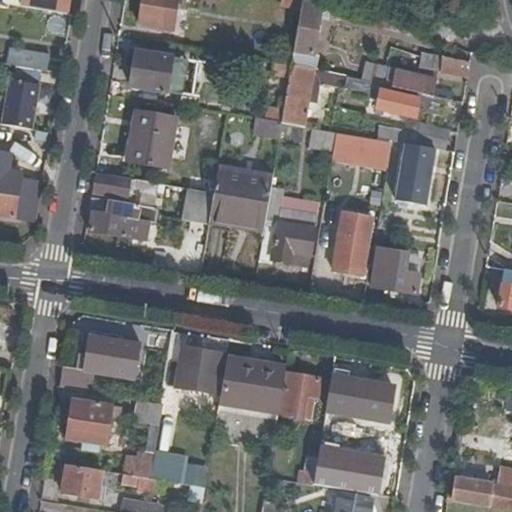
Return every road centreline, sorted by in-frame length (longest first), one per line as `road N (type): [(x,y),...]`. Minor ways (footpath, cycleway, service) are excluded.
road 1 (tertiary): [(56,277),(450,343)]
road 2 (residential): [(100,0),(56,277)]
road 3 (residential): [(492,84),(450,343)]
road 4 (residential): [(56,277),(16,511)]
road 5 (residential): [(450,343),(422,511)]
